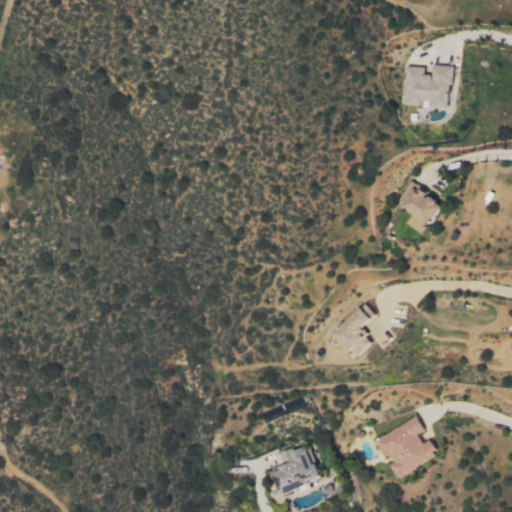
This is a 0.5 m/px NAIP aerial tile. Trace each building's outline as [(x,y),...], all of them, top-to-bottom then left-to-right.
[(405,105),(429,106),(429,109),(454,110),(455,66),(434,65),(434,75),(426,75),(426,67),(406,67),(405,105)] [(408,224),(427,235),(445,205),(430,195),(431,193),(411,181),(398,203),(415,213),(408,224)] [(336,334),(359,358),(375,343),(366,334),(381,320),(367,304),(336,334)] [(427,431),(419,417),(379,439),(393,465),(392,465),(399,478),(442,454),(434,439),(425,444),(420,435),(427,431)] [(285,496),(324,479),(308,441),(280,454),(285,465),(274,470),(285,496)]
